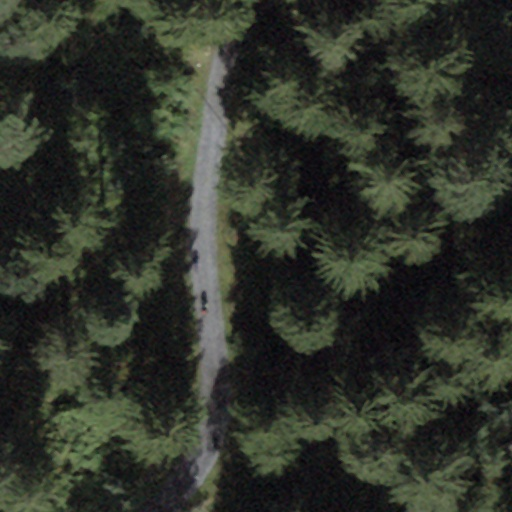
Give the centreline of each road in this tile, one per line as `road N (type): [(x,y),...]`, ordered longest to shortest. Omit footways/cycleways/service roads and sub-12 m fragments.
road 1 (track): [(246,0),(221,105),(205,235),(215,381),(210,443),(159,511)]
road 2 (primary): [(455,511),(497,0)]
